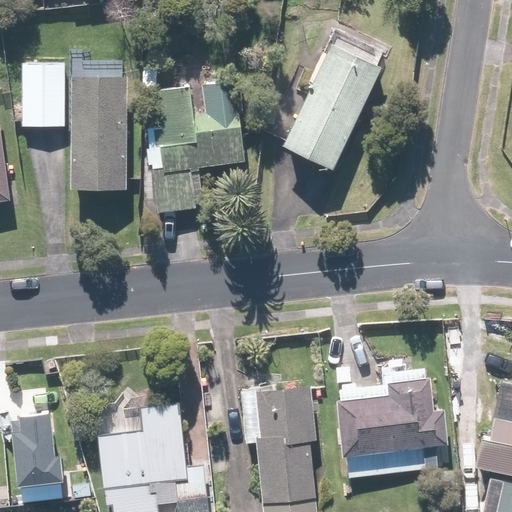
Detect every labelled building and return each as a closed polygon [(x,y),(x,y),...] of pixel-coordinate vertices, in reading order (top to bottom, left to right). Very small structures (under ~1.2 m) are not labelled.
[(326,171),(375,73),(326,48),(277,146),(326,171)] [(61,128),(62,64),(21,63),(19,127),(61,128)] [(123,81),(68,80),(66,190),(121,191),(123,81)] [(163,128),(141,131),(153,215),(200,209),(195,171),(245,164),(239,115),(230,116),(226,83),(158,92),(163,128)] [(326,400),(333,456),(341,455),(343,478),(423,469),(420,446),(443,444),(439,408),(426,409),(423,377),(378,382),(380,394),(326,400)] [(305,382),(240,391),(256,511),(314,511),(305,442),(312,441),(305,382)] [(119,431),(91,434),(99,510),(112,508),(111,511),(153,511),(153,502),(169,500),(169,511),(206,511),(201,463),(185,465),(179,401),(117,408),(119,431)] [(511,415),(510,424),(476,417),(467,465),(499,472),(511,474),(511,415)] [(71,489),(64,429),(16,434),(18,452),(5,454),(10,496),(71,489)] [(511,511),(511,483),(497,481),(491,511),(511,511)]
